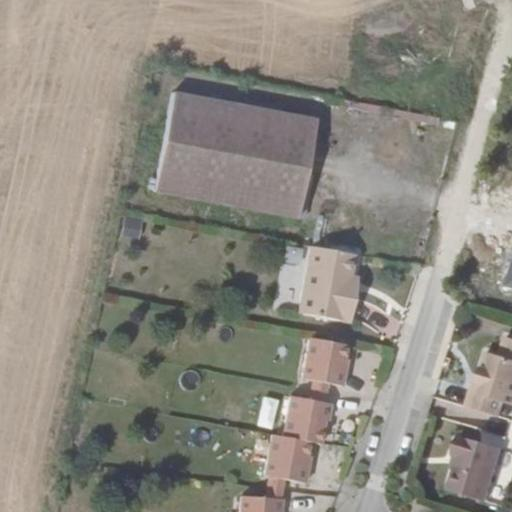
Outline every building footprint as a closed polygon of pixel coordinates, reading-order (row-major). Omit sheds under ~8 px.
[(173,83),(152,180),(293,212),(316,113),(173,83)] [(315,214),(309,238),(324,242),(330,218),(315,214)] [(121,219),(118,236),(134,238),(136,221),(121,219)] [(345,320),(349,298),(343,296),(347,280),(351,258),(312,250),(300,311),(345,320)] [(343,296),(349,298),(352,281),(347,280),(343,296)] [(337,366),(342,341),(305,333),(295,374),(306,376),(320,379),(336,382),(340,367),(337,366)] [(475,381),(469,401),(511,414),(511,338),(508,352),(489,348),(479,381),(475,381)] [(316,398),(320,379),(306,376),(302,395),(316,398)] [(275,432),(300,438),(311,440),(316,414),(320,415),(323,399),(316,398),(302,395),(282,391),(275,432)] [(266,426),(271,397),(257,395),(252,424),(266,426)] [(254,471),(266,472),(279,475),(296,479),(298,463),(295,462),(300,438),(275,432),(264,430),(254,471)] [(460,451),(449,484),(488,496),(505,444),(461,430),(455,449),(460,451)] [(263,495),(280,496),(279,475),(266,472),(263,495)] [(237,511),(278,511),(280,496),(263,495),(240,494),(237,511)]
